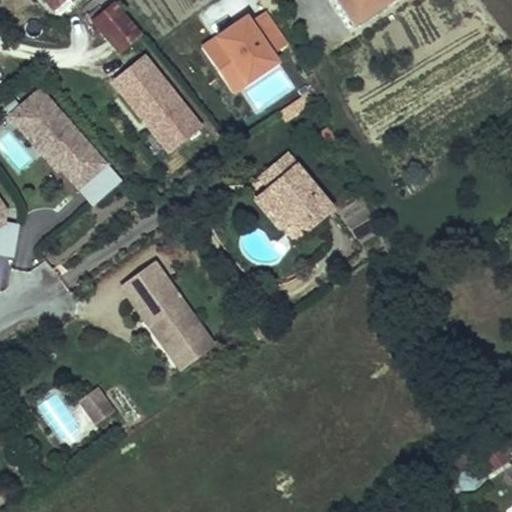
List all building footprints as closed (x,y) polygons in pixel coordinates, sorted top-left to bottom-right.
[(45,0),(59,15),(73,3),(71,0),(70,0),(45,0)] [(389,0),(340,0),(354,22),(389,0)] [(117,55),(142,35),(116,2),(90,22),(117,55)] [(142,35),(117,55),(112,59),(118,66),(136,52),(148,42),(142,35)] [(118,66),(124,74),(142,59),(136,52),(118,66)] [(291,81),(278,55),(264,62),(279,88),(291,81)] [(142,59),(124,74),(130,82),(149,67),(142,59)] [(114,89),(100,72),(83,85),(97,102),(114,89)] [(118,177),(39,87),(7,114),(87,205),(118,177)] [(272,188),(299,166),(289,155),(262,176),(272,188)] [(334,211),(299,166),(272,188),(261,197),(284,226),(293,218),(299,227),(303,224),(308,230),(334,211)] [(0,255),(13,258),(18,225),(6,223),(7,211),(0,200),(0,255)] [(205,335),(154,264),(122,287),(173,358),(205,335)] [(214,347),(205,335),(173,358),(181,370),(214,347)] [(54,390),(37,401),(60,436),(77,424),(54,390)] [(96,392),(80,403),(95,423),(111,412),(96,392)] [(510,461),(498,442),(484,451),(495,470),(510,461)]
